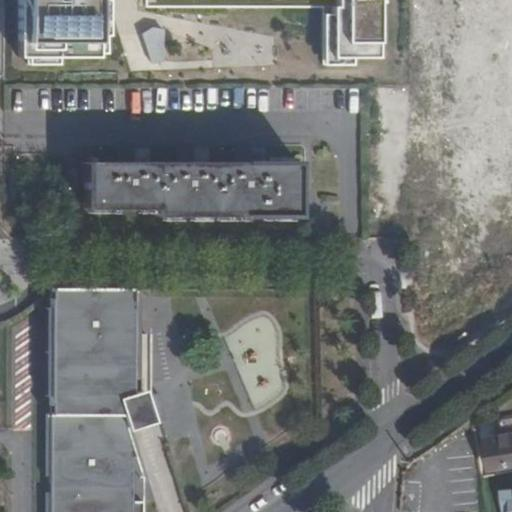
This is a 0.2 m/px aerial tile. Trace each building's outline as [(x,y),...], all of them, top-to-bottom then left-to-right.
[(24,0),(24,53),(32,53),(32,62),(63,62),(63,54),(103,54),(103,0),(24,0)] [(376,0),(137,0),(137,5),(319,5),(319,65),(376,65),(376,0)] [(81,163),(80,207),(159,207),(159,214),(296,214),(296,166),(81,163)] [(132,291),(45,290),(44,511),(131,511),(131,503),(121,502),(122,457),(125,457),(118,427),(157,418),(152,397),(137,400),(135,394),(126,397),(126,370),(144,371),(144,337),(131,337),(131,314),(132,314),(132,291)] [(492,474),(511,471),(511,422),(508,423),(499,430),(500,442),(487,444),(492,474)] [(511,511),(511,491),(502,492),(504,511),(511,511)]
